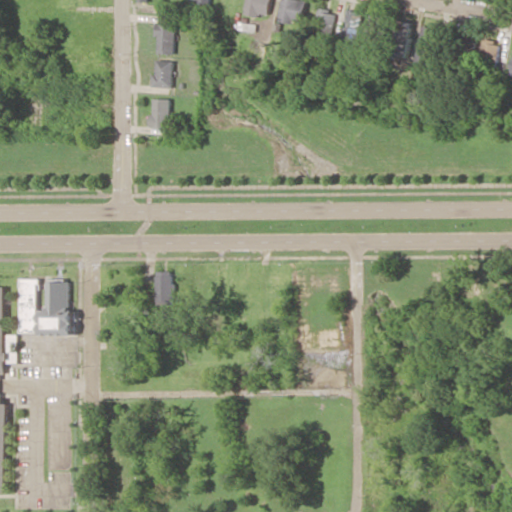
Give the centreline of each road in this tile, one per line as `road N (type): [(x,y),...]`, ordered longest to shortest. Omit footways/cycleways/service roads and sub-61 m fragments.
road 1 (tertiary): [(0,243),(511,240)]
road 2 (tertiary): [(511,210),(0,212)]
road 3 (residential): [(356,243),(358,511)]
road 4 (residential): [(92,243),(92,511)]
road 5 (residential): [(122,0),(121,211)]
